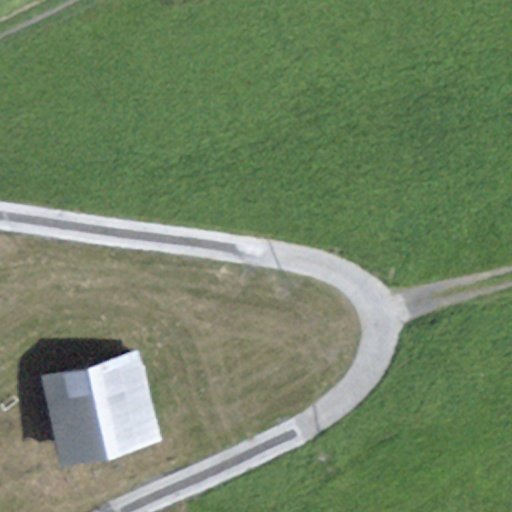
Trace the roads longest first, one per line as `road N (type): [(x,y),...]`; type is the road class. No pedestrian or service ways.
road 1 (track): [(0,209),(284,252),(368,279),(385,317),(370,377),(305,432),(121,511)]
road 2 (track): [(385,317),(511,279)]
